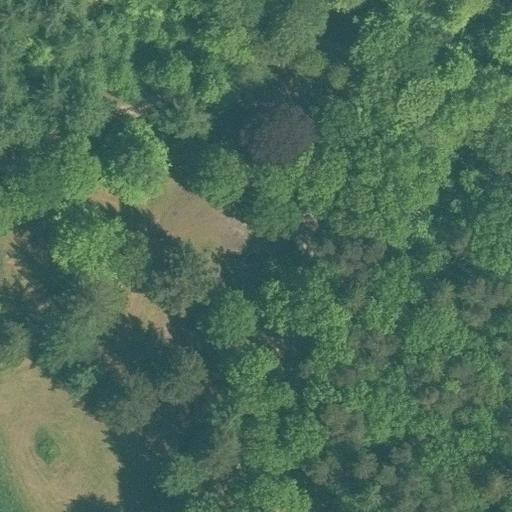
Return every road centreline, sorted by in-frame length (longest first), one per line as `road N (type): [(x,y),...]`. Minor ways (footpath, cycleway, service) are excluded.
road 1 (track): [(329,31),(0,173)]
road 2 (unclassified): [(268,0),(511,127)]
